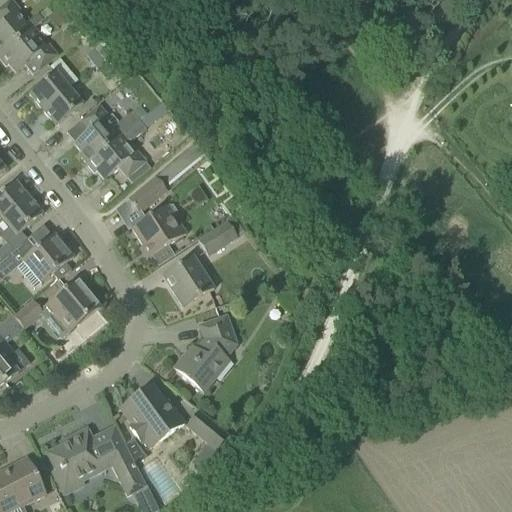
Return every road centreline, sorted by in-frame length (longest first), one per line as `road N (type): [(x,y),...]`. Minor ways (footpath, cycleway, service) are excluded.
road 1 (track): [(206,511),(240,477),(305,381),(402,112)]
road 2 (residential): [(0,126),(91,237),(133,307),(135,330),(123,358),(101,379),(0,434)]
road 3 (track): [(153,0),(188,53),(193,141),(236,154),(359,244)]
road 4 (track): [(402,112),(511,226)]
road 5 (track): [(303,0),(402,112)]
road 6 (track): [(193,141),(85,229)]
road 7 (track): [(402,112),(481,0)]
